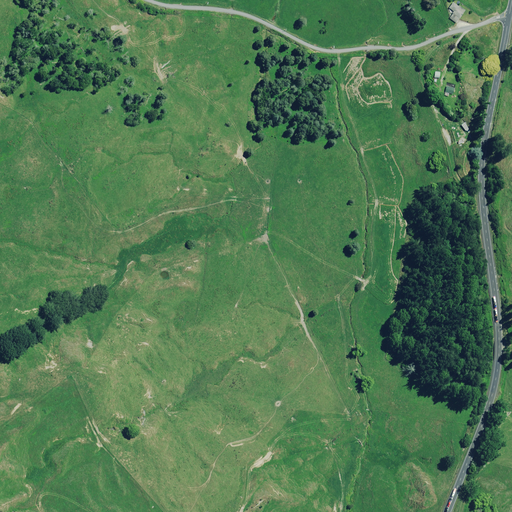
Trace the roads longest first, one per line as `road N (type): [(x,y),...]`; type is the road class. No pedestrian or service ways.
road 1 (trunk): [(508,18),(482,174),(501,356),(447,511)]
road 2 (unclassified): [(154,0),(252,16),(326,54),(408,47),(508,18)]
